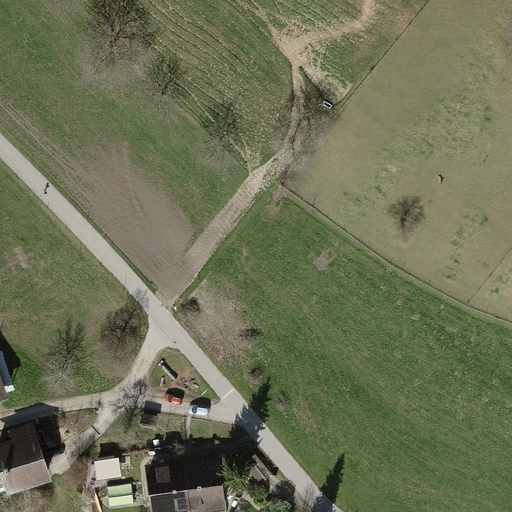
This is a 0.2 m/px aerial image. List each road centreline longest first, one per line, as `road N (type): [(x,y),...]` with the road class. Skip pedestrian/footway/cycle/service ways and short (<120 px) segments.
road 1 (track): [(332,511),(0,144)]
road 2 (track): [(245,419),(127,397),(0,421)]
